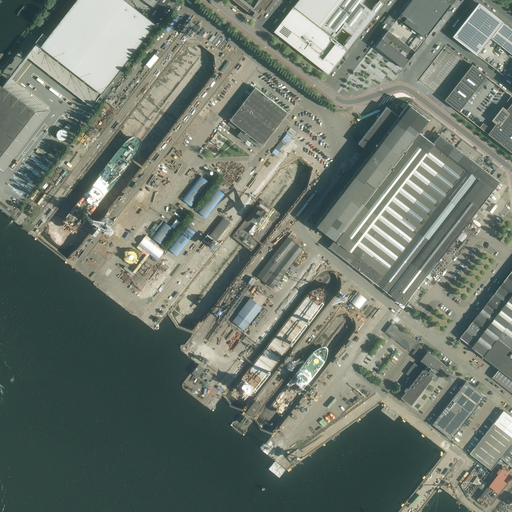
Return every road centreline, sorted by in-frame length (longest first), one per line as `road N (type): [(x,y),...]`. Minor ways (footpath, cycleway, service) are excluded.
road 1 (unknown): [(255,57),(115,264),(112,282),(133,303),(152,295),(288,122)]
road 2 (unknown): [(32,220),(202,16),(188,8),(113,98)]
road 3 (unknown): [(244,48),(78,259)]
road 4 (unknown): [(63,102),(85,117),(175,0)]
road 5 (unclassified): [(346,370),(394,307),(442,346)]
road 6 (unclassified): [(511,171),(401,88)]
